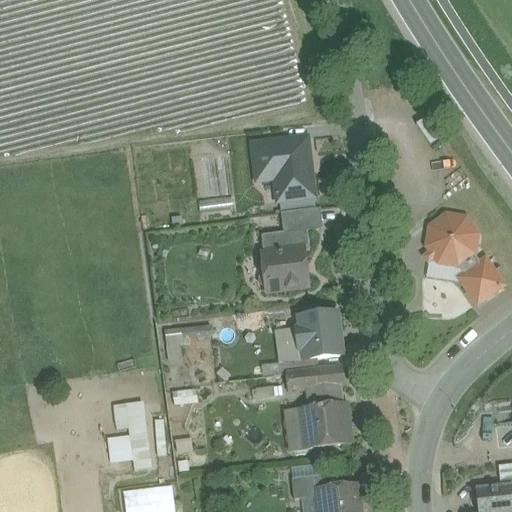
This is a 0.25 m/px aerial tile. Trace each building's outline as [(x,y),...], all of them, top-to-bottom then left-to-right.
[(309,137),(251,144),(256,188),(273,186),(276,209),(317,204),(309,137)] [(317,211),(281,216),(284,234),(307,232),(308,233),(319,231),(317,211)] [(466,220),(446,217),(430,229),(427,249),(439,265),(458,268),(464,276),(459,280),(478,306),(504,287),(485,261),(481,265),(475,256),(478,237),(466,220)] [(284,234),(262,237),(264,256),(262,256),(265,275),(263,275),(260,279),(261,286),(264,289),(266,289),(267,293),(308,288),(304,253),(310,252),(308,233),(307,232),(284,234)] [(337,316),(300,321),(301,331),(296,332),(299,352),(304,352),(305,362),(342,358),(337,316)] [(208,328),(178,331),(180,351),(210,347),(208,328)] [(345,369),(319,372),(321,389),(340,386),(347,385),(345,369)] [(290,395),(307,393),(307,391),(321,390),(321,389),(319,372),(288,376),(290,395)] [(196,385),(172,388),(174,404),(198,401),(196,385)] [(321,389),(321,390),(307,391),(307,393),(310,411),(305,412),(308,435),(304,435),(306,452),(352,446),(347,407),(343,407),(340,386),(321,389)] [(141,402),(108,407),(112,435),(125,433),(131,477),(152,474),(141,402)] [(511,466),(499,468),(501,483),(511,481),(511,466)] [(324,478),(292,482),(295,502),(320,499),(320,493),(325,492),(324,478)] [(511,511),(511,487),(477,491),(479,511),(511,511)] [(124,490),(124,511),(176,511),(175,488),(124,490)] [(325,492),(320,493),(320,499),(321,511),(359,511),(357,489),(325,492)]
